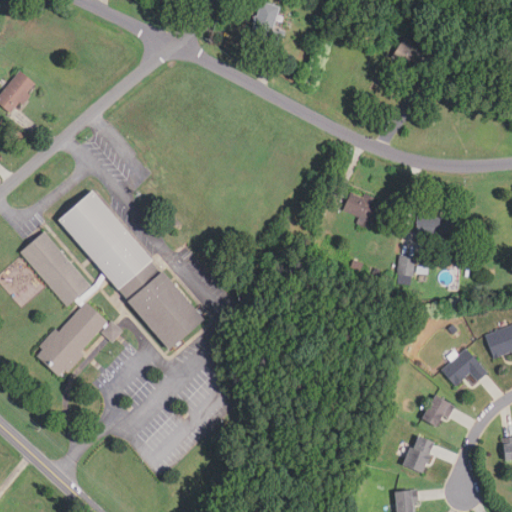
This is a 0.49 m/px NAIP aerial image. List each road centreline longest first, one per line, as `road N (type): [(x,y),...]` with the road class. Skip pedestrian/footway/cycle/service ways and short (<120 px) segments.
road 1 (residential): [(86,0),(376,146),(444,164),(511,162)]
road 2 (tertiary): [(0,191),(178,45),(203,0)]
road 3 (secondary): [(0,422),(97,511)]
